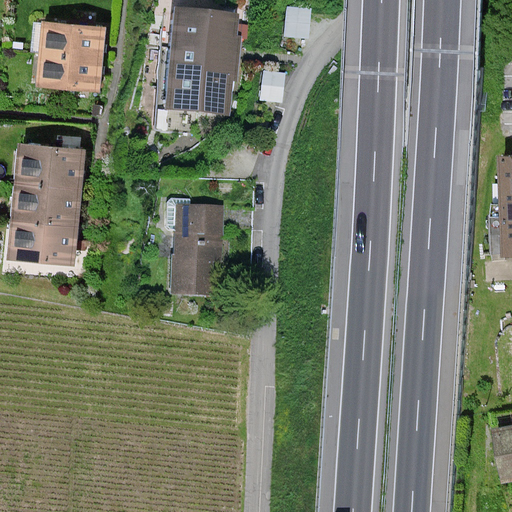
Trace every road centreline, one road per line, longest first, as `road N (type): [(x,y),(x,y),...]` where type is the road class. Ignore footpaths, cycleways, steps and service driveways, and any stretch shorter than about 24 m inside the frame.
road 1 (residential): [(254,511),(283,139),(307,73),(374,0)]
road 2 (motorway): [(413,511),(443,0)]
road 3 (motorway): [(380,0),(351,511)]
